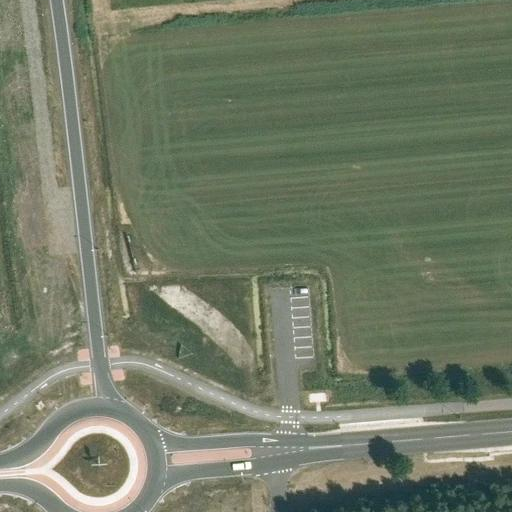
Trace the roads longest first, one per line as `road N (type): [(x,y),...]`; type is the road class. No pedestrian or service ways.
road 1 (trunk): [(113,408),(102,383),(58,0)]
road 2 (secondary): [(157,479),(341,447)]
road 3 (secondary): [(341,447),(156,443)]
road 4 (secondary): [(341,447),(511,434)]
road 5 (secondary): [(113,408),(75,412),(37,447),(0,463)]
